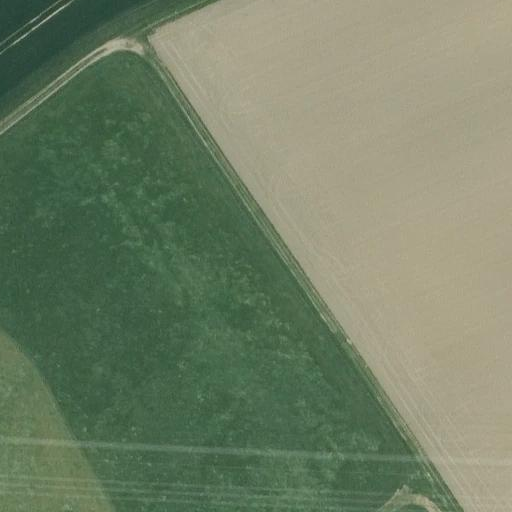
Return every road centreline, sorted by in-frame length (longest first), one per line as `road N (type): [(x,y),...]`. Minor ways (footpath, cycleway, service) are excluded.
road 1 (track): [(123,42),(156,70),(232,174),(459,511)]
road 2 (track): [(210,0),(123,42),(0,137)]
